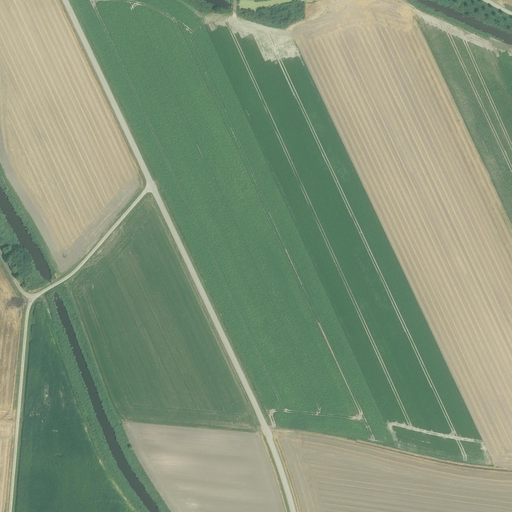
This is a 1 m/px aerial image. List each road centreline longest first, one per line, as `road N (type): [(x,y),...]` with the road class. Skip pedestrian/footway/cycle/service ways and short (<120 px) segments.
road 1 (unclassified): [(9,511),(29,305),(73,272),(152,186)]
road 2 (tertiary): [(292,511),(262,422),(152,186)]
road 3 (tertiary): [(152,186),(64,0)]
